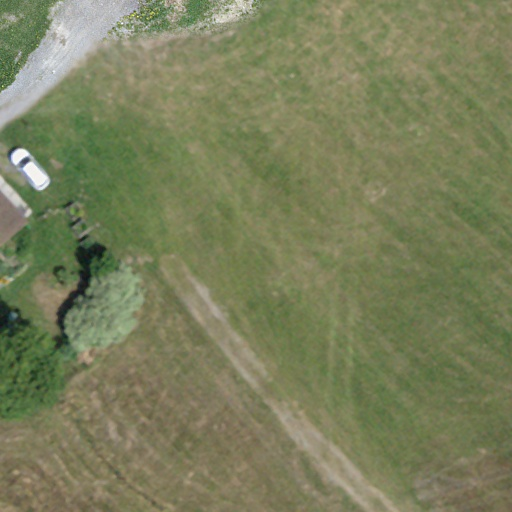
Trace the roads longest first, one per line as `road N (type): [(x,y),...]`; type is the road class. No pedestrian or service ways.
road 1 (track): [(57,68),(116,192),(195,309),(378,511)]
road 2 (track): [(0,115),(96,28)]
